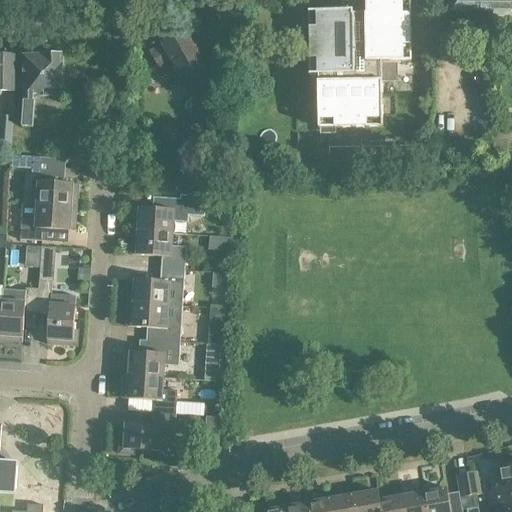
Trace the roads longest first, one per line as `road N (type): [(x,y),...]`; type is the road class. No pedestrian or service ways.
road 1 (residential): [(237,472),(511,420)]
road 2 (residential): [(87,389),(97,189)]
road 3 (unclassified): [(125,0),(0,20)]
road 4 (residential): [(85,511),(87,389)]
road 5 (residential): [(125,511),(163,490),(237,472)]
